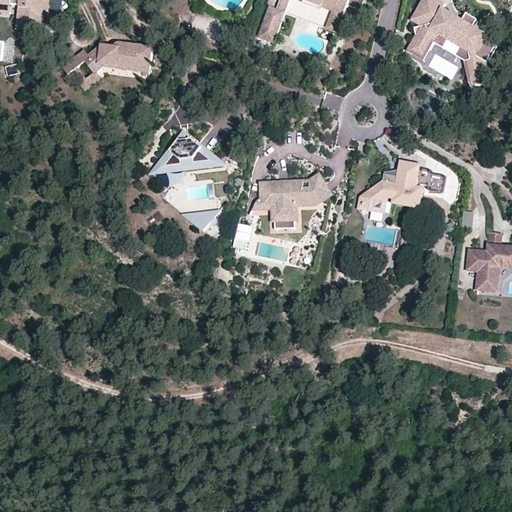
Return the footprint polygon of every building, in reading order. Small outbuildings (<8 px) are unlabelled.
[(0,0),(0,5),(13,7),(21,8),(19,30),(42,33),(44,12),(45,1),(45,0),(0,0)] [(291,0),(281,0),(277,11),(286,14),(291,0)] [(348,5),(349,0),(300,0),(334,13),(344,17),(348,5)] [(365,0),(349,0),(348,5),(362,10),(365,0)] [(430,3),(431,0),(425,0),(413,21),(423,28),(422,19),(419,19),(419,16),(420,11),(423,6),(425,4),(429,2),(430,3)] [(447,6),(436,0),(431,0),(430,3),(429,2),(425,4),(423,6),(420,11),(419,16),(419,19),(422,19),(423,28),(415,29),(417,37),(414,41),(430,51),(435,44),(447,41),(470,54),(471,61),(465,63),(471,84),(473,83),(474,85),(474,86),(476,86),(480,86),(485,85),(488,82),(487,79),(489,79),(486,66),(490,59),(488,58),(489,55),(489,52),(489,49),(487,45),(489,42),(486,41),(489,37),(474,29),(464,22),(444,11),(447,6)] [(13,7),(0,5),(0,14),(12,16),(13,7)] [(286,14),(277,11),(271,9),(260,39),(274,44),(286,14)] [(334,13),(328,30),(337,34),(344,17),(334,13)] [(468,15),(464,22),(474,29),(479,22),(473,18),(468,15)] [(424,62),(430,51),(414,41),(408,52),(424,62)] [(447,41),(435,44),(465,63),(471,61),(470,54),(447,41)] [(488,58),(490,59),(497,47),(489,42),(487,45),(489,49),(489,52),(489,55),(488,58)] [(153,61),(155,49),(121,44),(119,45),(117,47),(116,49),(103,47),(90,57),(87,52),(65,68),(71,76),(73,74),(80,69),(87,64),(95,76),(98,74),(104,69),(105,65),(107,63),(115,64),(117,67),(141,70),(153,61)] [(151,76),(153,61),(141,70),(117,67),(115,64),(107,63),(105,65),(104,69),(151,76)] [(18,64),(6,67),(8,76),(20,73),(18,64)] [(80,69),(73,74),(86,92),(103,80),(98,74),(95,76),(88,81),(80,69)] [(185,135),(180,141),(183,143),(189,142),(191,139),(185,135)] [(183,143),(180,141),(159,166),(165,172),(215,166),(219,161),(202,148),(191,139),(189,142),(183,143)] [(410,167),(402,166),(400,172),(399,179),(386,176),(384,183),(361,198),(370,212),(389,199),(390,193),(395,194),(394,200),(402,202),(401,203),(411,205),(411,204),(421,206),(424,189),(419,188),(422,169),(410,167)] [(427,175),(426,188),(439,189),(440,177),(427,175)] [(259,200),(257,202),(273,202),(273,210),(273,222),(275,221),(296,221),(298,221),(298,206),(318,206),(333,196),(320,176),(311,183),(311,189),(304,189),(304,183),(283,183),(262,184),(262,200),(259,200)] [(359,210),(370,212),(361,198),(359,210)] [(389,199),(370,212),(386,215),(389,199)] [(420,210),(421,206),(411,204),(411,205),(401,203),(402,202),(394,200),(393,205),(420,210)] [(252,211),(273,210),(273,202),(257,202),(252,211)] [(219,214),(203,215),(211,223),(219,214)] [(474,215),(464,214),(463,228),(473,229),(474,215)] [(186,217),(195,224),(203,215),(186,217)] [(211,223),(203,215),(195,224),(204,231),(211,223)] [(296,229),(296,221),(275,221),(276,230),(296,229)] [(238,224),(236,238),(244,239),(247,225),(238,224)] [(489,234),(489,245),(502,246),(503,235),(496,235),(489,234)] [(244,239),(236,238),(234,246),(236,247),(246,248),(247,240),(244,239)] [(499,265),(511,266),(511,247),(502,246),(489,245),(488,252),(488,256),(479,255),(480,252),(470,251),(468,270),(479,271),(478,289),(497,291),(499,265)]
